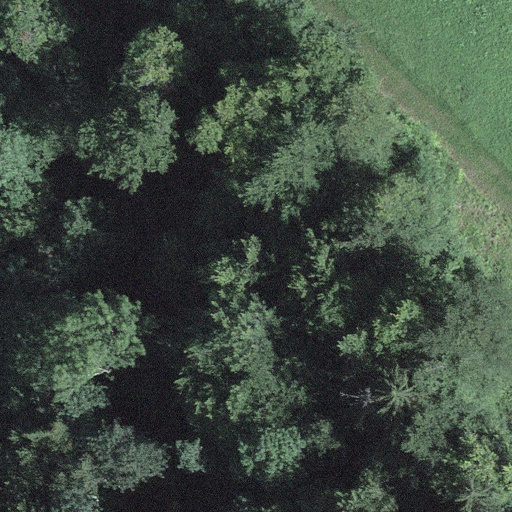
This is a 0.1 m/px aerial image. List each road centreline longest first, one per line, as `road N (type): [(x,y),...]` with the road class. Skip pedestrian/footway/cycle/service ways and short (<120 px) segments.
road 1 (unclassified): [(121,0),(116,102),(123,173),(227,511)]
road 2 (track): [(511,196),(310,0)]
road 3 (track): [(180,0),(116,102)]
